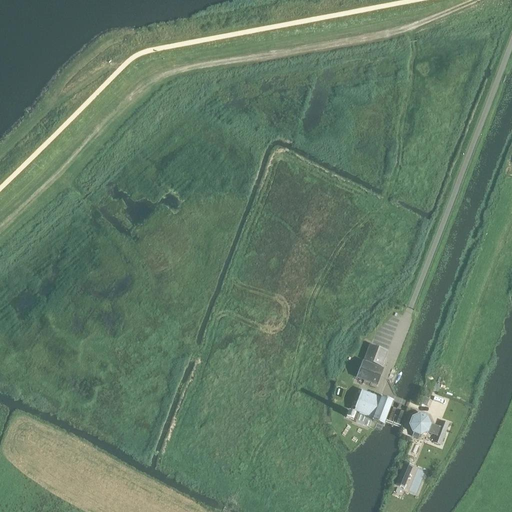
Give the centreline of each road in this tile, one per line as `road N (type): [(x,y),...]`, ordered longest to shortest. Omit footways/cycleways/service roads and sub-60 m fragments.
road 1 (track): [(475,0),(402,29),(146,81),(0,227)]
road 2 (track): [(127,61),(53,103),(0,153)]
